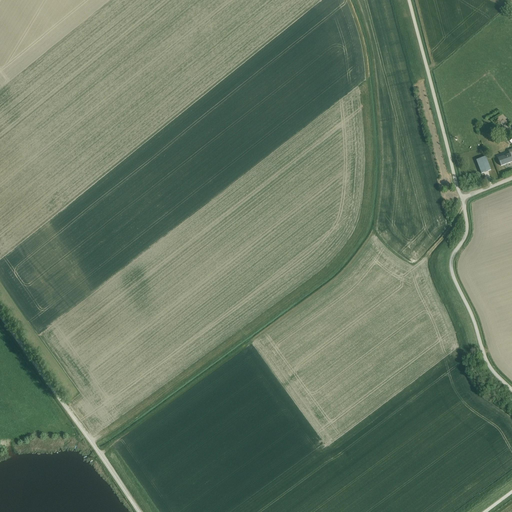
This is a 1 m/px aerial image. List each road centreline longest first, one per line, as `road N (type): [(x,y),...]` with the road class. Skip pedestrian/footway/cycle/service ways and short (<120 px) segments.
road 1 (unclassified): [(0,315),(138,511)]
road 2 (unclassified): [(462,198),(466,231),(452,273),(487,362),(511,389)]
road 3 (unclassified): [(409,0),(462,198)]
